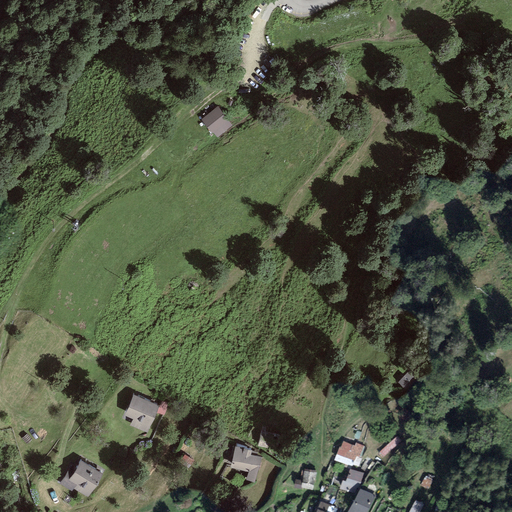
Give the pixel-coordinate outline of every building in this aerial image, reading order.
[(217,104),(201,116),(216,135),(232,123),(217,104)] [(421,373),(411,364),(397,379),(407,388),(421,373)] [(159,401),(133,389),(123,410),(133,414),(129,422),(147,429),(159,401)] [(170,404),(162,400),(156,411),(165,415),(170,404)] [(279,433),(261,429),(258,442),(276,447),(279,433)] [(341,445),(338,443),(332,457),(351,465),(352,463),(359,466),(362,457),(360,456),(364,445),(356,442),(355,445),(343,440),(341,445)] [(244,444),(234,441),(229,462),(248,467),(246,475),(254,478),(261,454),(250,451),(251,445),(244,443),(244,444)] [(194,458),(184,451),(178,460),(188,466),(194,458)] [(103,469),(80,455),(73,467),(69,464),(59,481),(72,489),(74,485),(88,494),(103,469)] [(316,470),(304,468),(302,478),(295,477),(293,486),(301,487),(301,486),(313,488),(316,470)] [(363,473),(350,468),(346,479),(342,477),(339,487),(356,493),(363,473)] [(366,511),(376,495),(360,487),(347,510),(350,511),(366,511)] [(419,511),(424,504),(415,499),(407,511),(419,511)] [(341,511),(342,510),(320,501),(315,511),(341,511)]
